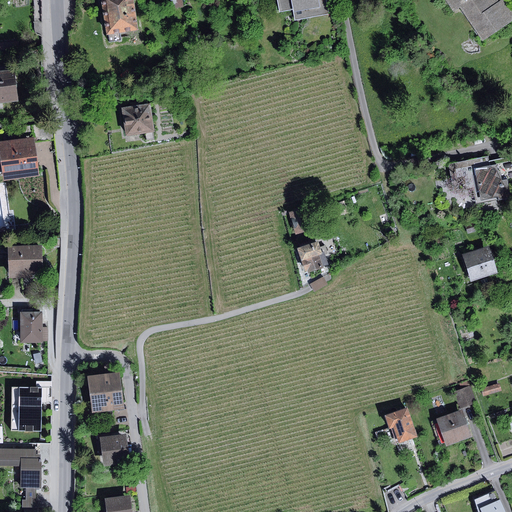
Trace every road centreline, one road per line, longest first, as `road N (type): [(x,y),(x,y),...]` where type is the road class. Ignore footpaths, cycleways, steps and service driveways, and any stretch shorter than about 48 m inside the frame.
road 1 (residential): [(66,356),(75,208),(56,0)]
road 2 (track): [(310,288),(144,333),(142,398),(132,410)]
road 3 (unclassified): [(145,511),(125,367),(109,357),(66,356)]
road 4 (residential): [(65,511),(66,356)]
